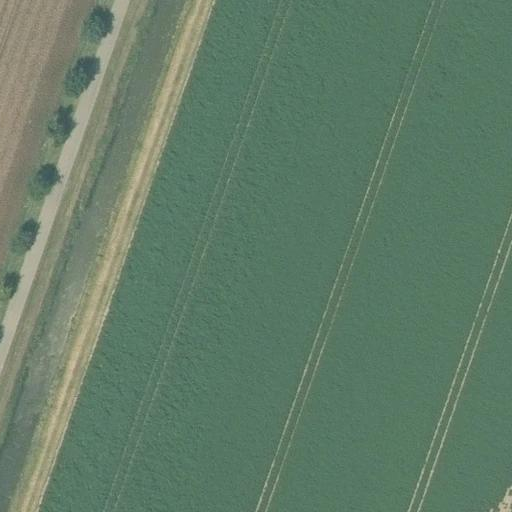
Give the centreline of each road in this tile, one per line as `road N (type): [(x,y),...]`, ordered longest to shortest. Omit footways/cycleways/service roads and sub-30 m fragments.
road 1 (track): [(208,0),(31,511)]
road 2 (unclassified): [(0,351),(122,0)]
